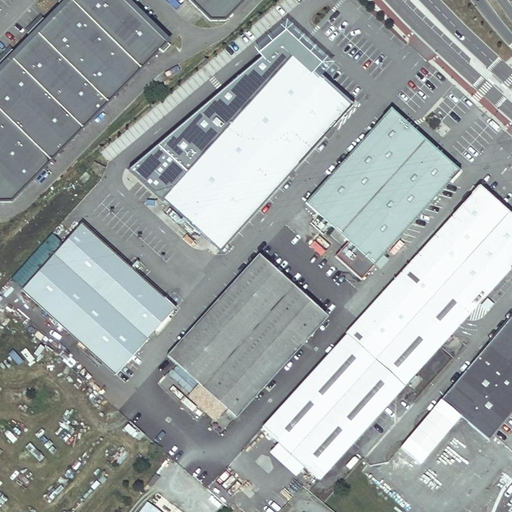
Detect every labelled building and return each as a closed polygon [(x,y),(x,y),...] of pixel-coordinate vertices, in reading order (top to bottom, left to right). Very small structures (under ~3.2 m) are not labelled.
[(142,68),(72,0),(69,0),(39,30),(111,99),(142,68)] [(124,0),(72,0),(142,68),(161,49),(163,52),(170,45),(124,0)] [(246,0),(189,0),(210,20),(226,20),(246,0)] [(172,1),(168,7),(180,15),(184,10),(172,1)] [(111,99),(39,30),(10,61),(82,129),(111,99)] [(284,183),(368,93),(302,34),(131,171),(221,252),(284,183)] [(82,129),(10,61),(0,70),(0,109),(51,160),(82,129)] [(0,200),(10,201),(51,160),(0,109),(0,200)] [(460,171),(392,109),(306,203),(336,230),(332,235),(342,244),(347,239),(350,242),(337,257),(361,279),(399,239),(460,171)] [(511,257),(511,219),(478,188),(417,256),(347,334),(347,336),(264,429),(292,455),(287,461),(296,468),(301,463),(319,479),(460,325),(478,306),(472,301),(511,257)] [(156,291),(82,225),(23,290),(117,374),(177,306),(158,289),(156,291)] [(314,240),(309,245),(320,255),(325,250),(314,240)] [(328,316),(259,254),(168,356),(236,418),(328,316)] [(511,415),(511,319),(442,401),(490,442),(511,415)] [(17,364),(22,360),(13,350),(8,354),(17,364)] [(192,477),(180,467),(173,475),(185,486),(192,477)] [(162,511),(144,499),(134,511),(162,511)]
